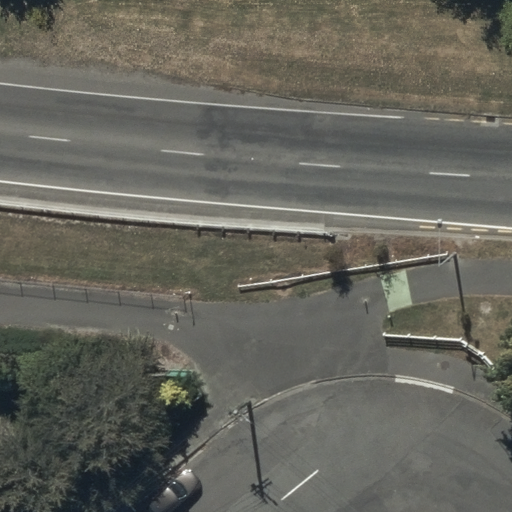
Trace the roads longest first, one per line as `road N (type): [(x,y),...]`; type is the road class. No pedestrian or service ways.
road 1 (motorway): [(511,178),(0,134)]
road 2 (residential): [(511,493),(475,461),(382,443),(297,482),(263,511)]
